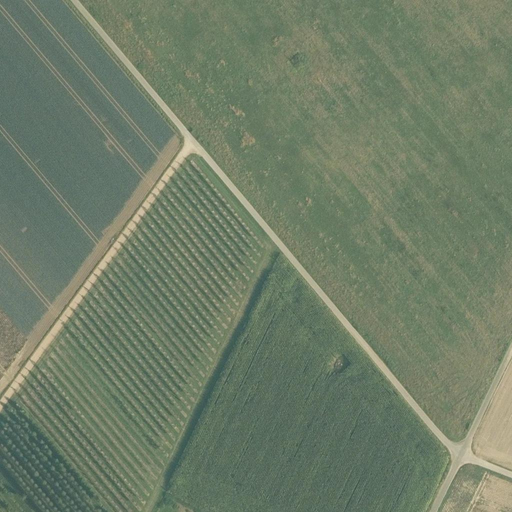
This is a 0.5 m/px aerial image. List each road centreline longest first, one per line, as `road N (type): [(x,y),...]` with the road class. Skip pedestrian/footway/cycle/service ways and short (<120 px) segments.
road 1 (track): [(459,456),(72,0)]
road 2 (track): [(0,407),(191,140)]
road 3 (unclassified): [(511,348),(459,456)]
